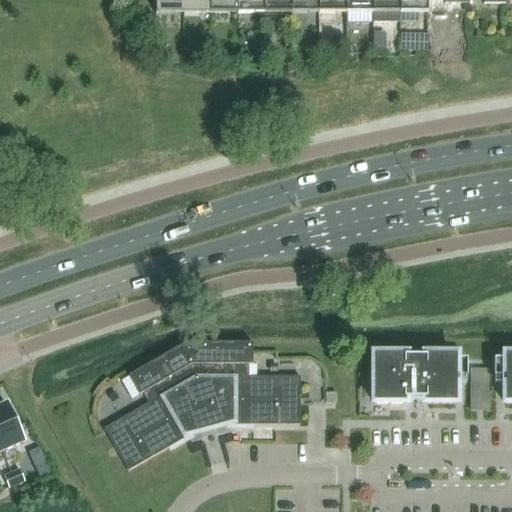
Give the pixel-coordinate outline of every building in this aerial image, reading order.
[(155,0),(155,14),(183,14),(182,0),(155,0)] [(182,0),(183,14),(210,14),(209,0),(182,0)] [(209,0),(210,14),(237,14),(236,0),(209,0)] [(236,0),(237,14),(264,14),(263,0),(236,0)] [(263,0),(264,14),(291,14),(290,0),(263,0)] [(290,0),(291,14),(318,14),(318,0),(290,0)] [(318,0),(318,14),(345,14),(345,0),(318,0)] [(345,0),(345,14),(372,14),(372,0),(345,0)] [(372,0),(372,14),(399,13),(399,0),(372,0)] [(399,0),(399,13),(426,13),(426,0),(399,0)] [(426,0),(426,13),(427,13),(426,0),(443,0),(444,4),(465,4),(465,0),(426,0)] [(148,404),(103,430),(105,433),(128,472),(149,460),(168,449),(188,437),(187,434),(200,431),(199,427),(207,425),(214,423),(216,428),(230,424),(230,426),(232,426),(274,426),(300,426),(300,406),(300,378),(248,378),(248,366),(252,366),(252,354),(252,344),(186,344),(128,377),(128,378),(139,396),(142,394),(148,404)] [(504,405),(511,404),(511,357),(504,358),(504,361),(493,361),(493,378),(504,379),(504,405)] [(373,358),(373,375),(373,405),(455,405),(456,378),(466,378),(466,361),(456,361),(456,358),(373,358)] [(470,386),(470,411),(490,411),(490,386),(470,386)] [(325,394),(325,404),(336,405),(336,394),(325,394)] [(6,406),(0,408),(0,449),(2,453),(23,443),(6,406)] [(40,480),(53,475),(39,449),(28,453),(40,480)] [(11,475),(16,486),(24,483),(19,471),(11,475)] [(16,486),(11,475),(3,478),(8,490),(16,486)]
